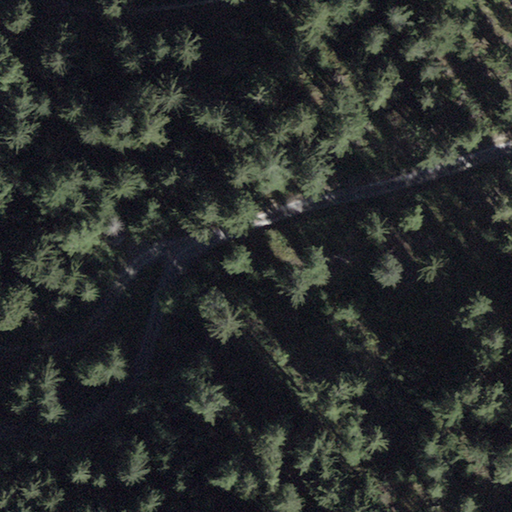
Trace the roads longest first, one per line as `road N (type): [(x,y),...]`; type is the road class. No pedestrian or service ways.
road 1 (track): [(0,428),(30,433),(75,425),(103,402),(136,367),(181,252),(157,248),(87,331),(51,352),(0,355)]
road 2 (unclassified): [(181,252),(257,213),(511,150)]
road 3 (track): [(212,0),(113,14),(0,15)]
